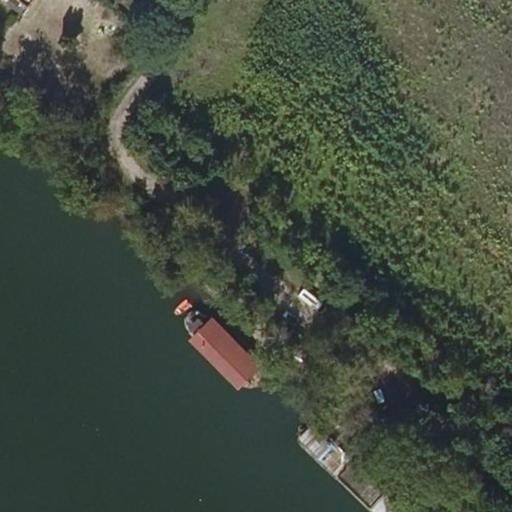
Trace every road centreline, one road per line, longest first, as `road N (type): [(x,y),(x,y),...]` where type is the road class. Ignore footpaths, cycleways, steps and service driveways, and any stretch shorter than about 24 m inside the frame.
road 1 (track): [(391,387),(105,141)]
road 2 (track): [(105,141),(166,36),(164,0)]
